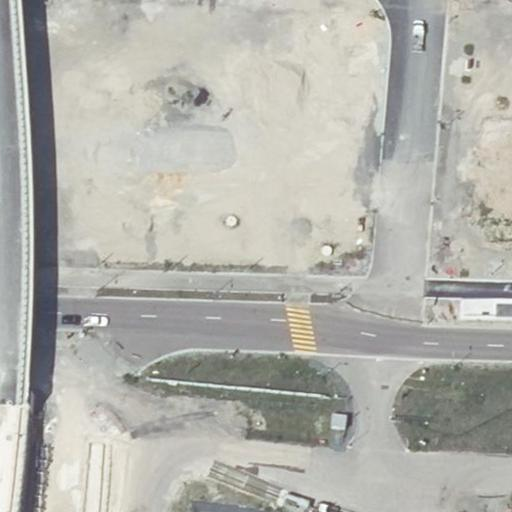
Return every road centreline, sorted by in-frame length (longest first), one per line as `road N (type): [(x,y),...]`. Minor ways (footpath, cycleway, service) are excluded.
road 1 (secondary): [(408,0),(394,339)]
road 2 (secondary): [(78,314),(394,339)]
road 3 (trunk): [(60,511),(78,314)]
